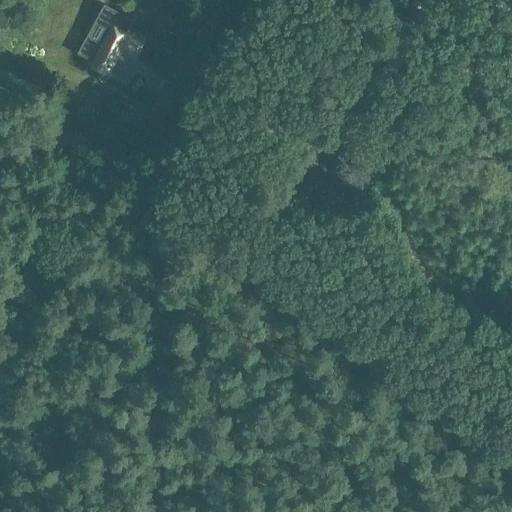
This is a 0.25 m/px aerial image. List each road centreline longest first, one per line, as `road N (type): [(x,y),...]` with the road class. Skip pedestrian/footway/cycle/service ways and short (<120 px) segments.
road 1 (track): [(511,457),(303,285),(115,151),(83,142),(0,152)]
road 2 (track): [(233,234),(292,188),(356,110),(415,0)]
road 3 (track): [(0,41),(124,105),(83,142)]
